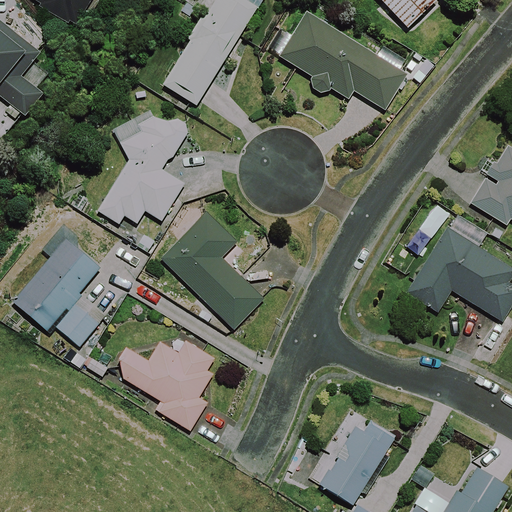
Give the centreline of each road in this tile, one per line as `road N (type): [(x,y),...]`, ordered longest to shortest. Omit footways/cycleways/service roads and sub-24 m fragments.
road 1 (residential): [(511,31),(430,124),(368,218)]
road 2 (residential): [(305,336),(463,388),(511,418)]
road 3 (residential): [(305,336),(249,466)]
road 4 (residential): [(368,218),(305,336)]
